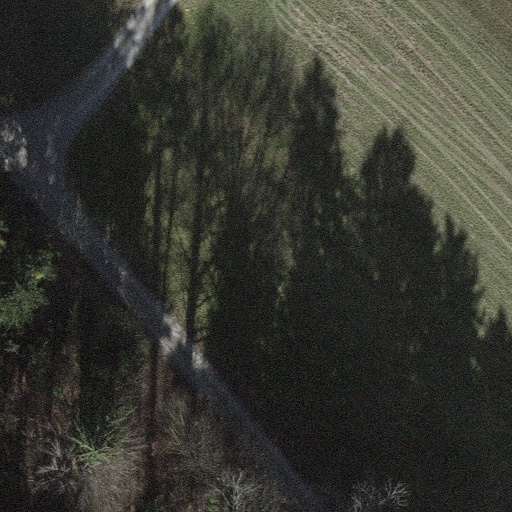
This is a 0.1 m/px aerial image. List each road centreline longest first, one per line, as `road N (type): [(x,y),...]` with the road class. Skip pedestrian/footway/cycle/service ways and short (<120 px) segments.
road 1 (track): [(0,143),(326,511)]
road 2 (track): [(28,168),(157,0)]
